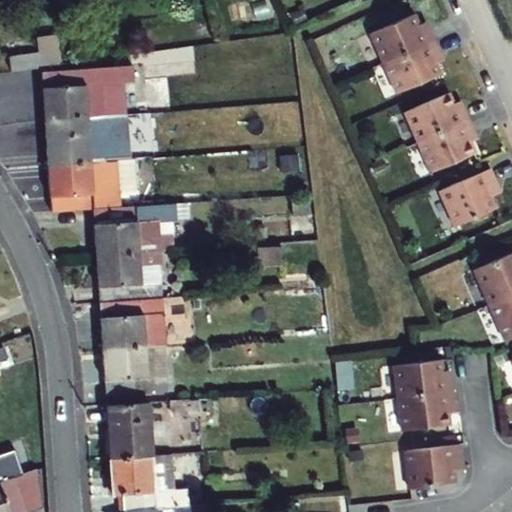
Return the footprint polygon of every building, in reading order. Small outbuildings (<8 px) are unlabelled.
[(416,28),(411,17),(370,35),(383,65),(431,45),(425,31),(418,34),(416,28)] [(425,31),(422,25),(416,28),(418,34),(425,31)] [(437,59),(431,45),(383,65),(397,96),(438,78),(433,67),(431,61),(437,59)] [(36,48),(7,52),(9,68),(38,64),(36,48)] [(440,64),(437,59),(431,61),(433,67),(440,64)] [(61,77),(33,79),(36,126),(77,123),(75,91),(62,91),(61,77)] [(450,105),(445,95),(404,113),(417,143),(465,122),(459,108),(452,111),(450,105)] [(459,108),(456,103),(450,105),(452,111),(459,108)] [(471,136),(465,122),(417,143),(431,173),(472,155),(467,145),(465,139),(471,136)] [(77,123),(36,126),(40,173),(81,170),(77,123)] [(473,142),(471,136),(465,139),(467,145),(473,142)] [(130,150),(100,152),(101,168),(131,166),(130,150)] [(40,173),(43,220),(84,217),(82,186),(81,170),(40,173)] [(492,185),(486,170),(436,192),(452,227),(493,209),(488,198),(484,188),(492,185)] [(99,185),(82,186),(84,217),(102,216),(99,185)] [(492,185),(484,188),(488,198),(497,195),(492,185)] [(88,264),(151,259),(149,228),(163,227),(162,211),(102,216),(84,217),(88,264)] [(319,270),(318,241),(256,243),(257,271),(319,270)] [(511,256),(472,274),(488,309),(511,298),(511,256)] [(151,259),(88,264),(92,311),(121,309),(155,307),(151,259)] [(511,298),(488,309),(503,345),(511,341),(511,298)] [(92,311),(96,359),(139,356),(137,324),(122,325),(121,309),(92,311)] [(96,359),(98,382),(141,377),(139,356),(96,359)] [(439,376),(437,365),(392,371),(397,404),(448,397),(446,382),(439,383),(439,376)] [(98,382),(100,404),(129,403),(128,388),(142,388),(141,377),(98,382)] [(215,397),(170,396),(170,408),(214,409),(215,397)] [(450,412),(448,397),(397,404),(401,436),(446,431),(444,419),(443,413),(450,412)] [(102,413),(106,467),(149,464),(145,409),(102,413)] [(457,465),(455,450),(402,456),(407,495),(452,489),(450,477),(449,466),(457,465)] [(0,453),(0,511),(21,511),(0,453)] [(119,500),(119,511),(152,511),(149,464),(106,467),(109,501),(119,500)] [(457,465),(449,466),(450,477),(459,476),(457,465)]
